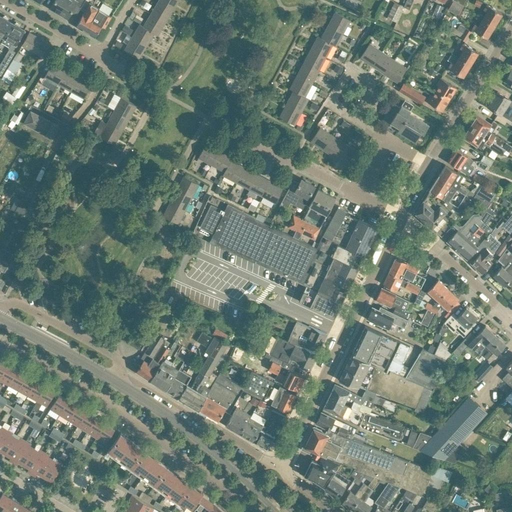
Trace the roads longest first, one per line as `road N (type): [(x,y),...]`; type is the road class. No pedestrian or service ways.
road 1 (residential): [(0,340),(168,445),(248,511)]
road 2 (residential): [(281,467),(401,217)]
road 3 (residential): [(150,86),(10,0)]
road 4 (unknown): [(58,144),(99,84),(106,37),(125,0)]
road 5 (residential): [(118,384),(110,353),(23,303),(12,302),(2,317)]
road 6 (residential): [(430,165),(511,30)]
road 7 (residential): [(507,323),(493,300),(401,217)]
road 8 (secondary): [(118,384),(2,317)]
road 9 (residential): [(401,217),(289,161)]
road 10 (residential): [(430,165),(331,96)]
